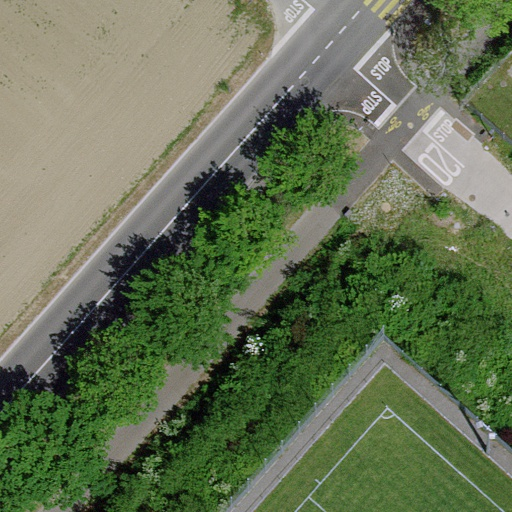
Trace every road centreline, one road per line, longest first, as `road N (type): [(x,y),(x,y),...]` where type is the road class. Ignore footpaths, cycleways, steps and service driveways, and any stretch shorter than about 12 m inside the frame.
road 1 (secondary): [(339,36),(0,417)]
road 2 (residential): [(511,205),(339,36)]
